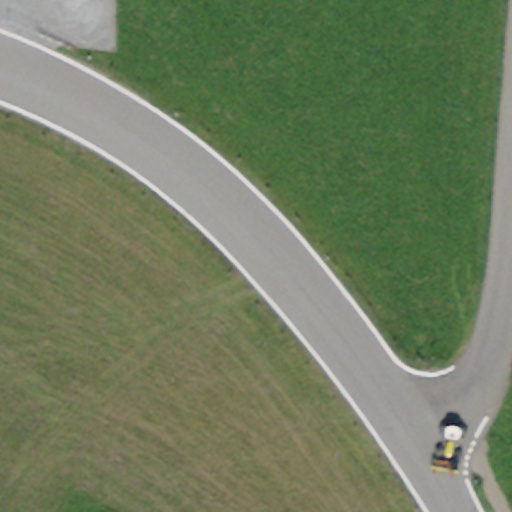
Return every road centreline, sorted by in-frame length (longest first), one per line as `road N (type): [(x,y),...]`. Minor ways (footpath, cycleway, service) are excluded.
road 1 (tertiary): [(426,443),(197,177),(114,118),(0,63)]
road 2 (unclassified): [(511,184),(496,327),(468,390),(426,443)]
